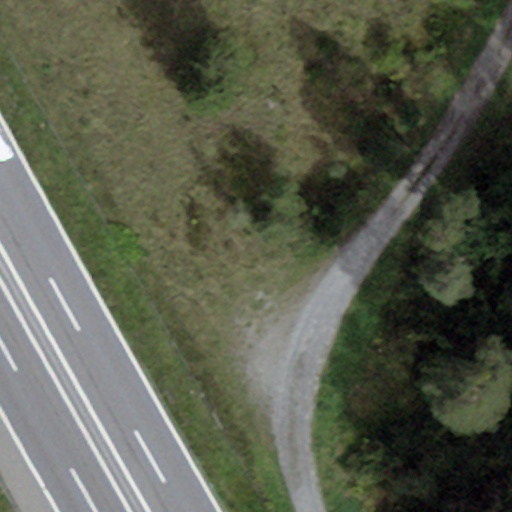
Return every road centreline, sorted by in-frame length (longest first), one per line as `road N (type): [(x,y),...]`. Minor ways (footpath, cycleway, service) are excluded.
road 1 (track): [(511,23),(349,308),(299,380),(314,511)]
road 2 (trunk): [(179,511),(0,186)]
road 3 (trunk): [(0,340),(95,511)]
